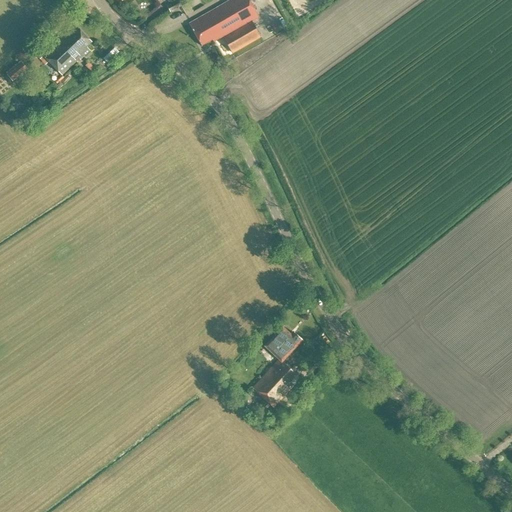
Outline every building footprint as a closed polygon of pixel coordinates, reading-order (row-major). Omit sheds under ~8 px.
[(170,12),(182,6),(178,0),(177,0),(167,6),(170,12)] [(258,16),(248,0),(230,0),(190,24),(202,45),(212,40),(212,41),(219,38),(219,39),(222,37),(231,53),(261,36),(251,20),(258,16)] [(57,21),(51,26),(56,31),(62,25),(57,21)] [(57,43),(76,62),(87,52),(84,48),(90,42),(77,28),(67,37),(63,36),(57,43)] [(76,62),(57,43),(43,55),(62,75),(76,62)] [(108,54),(103,59),(107,63),(112,59),(108,54)] [(7,75),(13,82),(27,70),(21,62),(7,75)] [(89,63),(85,66),(91,72),(94,68),(89,63)] [(60,83),(55,88),(59,91),(64,87),(60,83)] [(291,335),(282,327),(264,347),(278,360),(252,388),(273,407),(300,378),(282,361),(301,340),(293,333),(291,335)]
